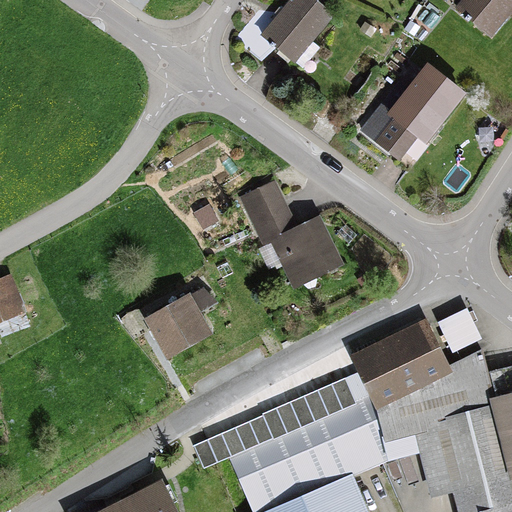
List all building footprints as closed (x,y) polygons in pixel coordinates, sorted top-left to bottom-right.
[(334,16),(314,0),(293,0),(278,20),(264,36),(276,47),(295,62),(334,16)] [(493,36),(511,9),(511,0),(468,0),(460,11),(493,36)] [(264,36),(278,20),(263,8),(236,40),(263,63),(276,47),(264,36)] [(408,128),(424,140),(461,93),(429,67),(407,94),(405,92),(404,94),(396,88),(363,130),(365,132),(362,136),(387,155),(408,128)] [(243,198),(266,243),(273,240),(291,278),(313,268),(317,275),(338,265),(316,219),(290,232),(282,216),(287,214),(273,184),(243,198)] [(11,279),(0,283),(0,317),(23,308),(11,279)] [(214,300),(204,289),(149,319),(168,354),(208,332),(195,310),(214,300)] [(419,451),(404,397),(424,391),(484,374),(489,373),(483,354),(450,371),(426,327),(358,360),(376,398),(401,456),(419,451)] [(484,374),(511,472),(511,366),(489,373),(484,374)] [(511,511),(511,472),(484,374),(424,391),(453,492),(458,511),(511,511)] [(195,446),(205,470),(230,459),(356,404),(346,380),(195,446)] [(453,492),(424,391),(404,397),(419,451),(432,498),(453,492)] [(401,456),(376,398),(230,459),(253,511),(272,511),(353,477),(401,456)] [(368,511),(353,477),(272,511),(368,511)] [(176,511),(162,483),(104,511),(176,511)]
